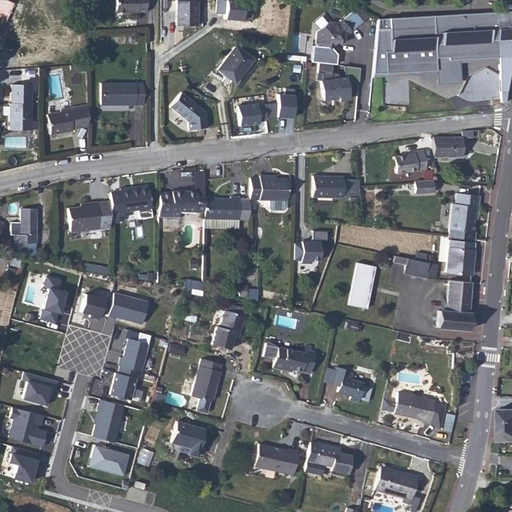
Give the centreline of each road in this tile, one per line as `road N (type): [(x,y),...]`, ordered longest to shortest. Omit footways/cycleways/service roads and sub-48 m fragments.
road 1 (residential): [(511,118),(88,169),(0,190)]
road 2 (secondary): [(473,461),(511,153)]
road 3 (residential): [(249,397),(473,461)]
road 4 (residential): [(99,499),(64,488),(57,471),(86,345)]
